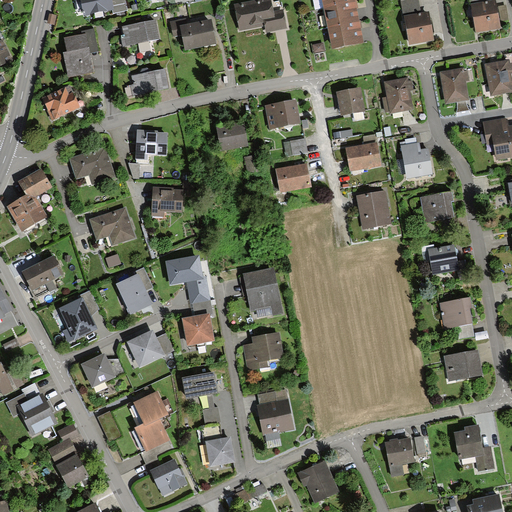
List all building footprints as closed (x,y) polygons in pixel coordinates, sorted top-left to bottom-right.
[(112,0),(80,0),(84,16),(112,10),(114,9),(112,0)] [(125,0),(112,0),(114,9),(112,10),(113,13),(127,11),(125,0)] [(269,0),(265,0),(234,5),(238,30),(263,26),(264,32),(284,29),(281,12),(272,14),(269,0)] [(401,0),(405,16),(421,14),(418,0),(401,0)] [(323,6),(327,27),(357,22),(354,1),(323,6)] [(488,2),(472,5),(477,32),(499,28),(495,1),(488,2)] [(421,14),(405,16),(409,43),(431,39),(427,12),(421,14)] [(217,42),(212,19),(187,24),(186,20),(171,23),(173,35),(182,33),(185,49),(217,42)] [(160,39),(156,20),(122,27),(125,37),(121,38),(123,46),(160,39)] [(357,22),(327,27),(330,48),(361,43),(357,22)] [(98,51),(94,29),(82,31),(83,34),(64,38),(67,51),(63,52),(68,78),(95,73),(90,52),(98,51)] [(0,62),(9,59),(0,40),(0,62)] [(321,44),(311,46),(312,53),(322,52),(321,44)] [(505,61),(483,65),(488,96),(510,92),(507,74),(511,73),(509,65),(505,65),(505,61)] [(169,88),(166,68),(131,75),(133,85),(125,86),(127,96),(169,88)] [(461,69),(439,73),(444,104),(466,100),(463,81),(466,80),(465,72),(461,73),(461,69)] [(405,78),(383,82),(386,97),(381,98),(383,113),(410,109),(407,91),(411,90),(410,82),(406,82),(405,78)] [(70,85),(42,98),(52,120),(80,108),(70,85)] [(362,111),(359,89),(336,92),(340,114),(362,111)] [(297,122),(294,101),(265,105),(268,127),(297,122)] [(511,155),(511,125),(506,127),(505,119),(482,123),(486,144),(491,143),(494,158),(511,155)] [(241,123),(216,127),(219,149),(244,146),(241,123)] [(390,137),(389,128),(382,129),(383,138),(390,137)] [(165,134),(137,133),(135,158),(146,159),(146,154),(163,155),(165,134)] [(306,153),(304,140),(283,143),(285,156),(306,153)] [(417,143),(401,145),(406,178),(430,174),(426,148),(418,149),(417,143)] [(375,144),(346,148),(349,170),(378,166),(375,144)] [(103,148),(68,158),(74,177),(87,173),(89,182),(111,175),(103,148)] [(259,153),(245,155),(247,169),(261,167),(259,153)] [(133,179),(141,179),(141,164),(133,164),(133,179)] [(305,164),(275,169),(278,191),(308,186),(305,164)] [(18,181),(26,195),(36,197),(53,187),(41,168),(18,181)] [(180,182),(180,188),(180,195),(190,195),(190,182),(180,182)] [(180,188),(151,188),(150,216),(161,217),(161,212),(180,212),(180,195),(180,188)] [(383,192),(356,197),(361,229),(389,225),(383,192)] [(449,193),(419,198),(423,221),(449,216),(447,201),(451,200),(449,193)] [(26,195),(7,206),(22,232),(47,216),(36,197),(26,195)] [(135,236),(125,207),(90,219),(97,240),(109,236),(112,244),(135,236)] [(456,272),(457,281),(466,279),(463,257),(454,258),(452,244),(421,248),(423,264),(430,263),(431,275),(456,272)] [(121,263),(118,253),(106,258),(110,267),(121,263)] [(64,275),(55,255),(22,271),(35,299),(57,288),(53,280),(64,275)] [(185,281),(200,278),(196,257),(164,262),(167,284),(185,281)] [(271,269),(242,275),(248,311),(270,307),(271,316),(280,315),(271,269)] [(144,272),(136,275),(142,289),(150,286),(144,272)] [(136,275),(115,285),(128,314),(149,304),(142,289),(136,275)] [(200,278),(185,281),(188,304),(191,304),(208,301),(204,278),(200,278)] [(0,317),(12,311),(13,311),(0,284),(0,317)] [(89,293),(79,297),(86,312),(96,307),(89,293)] [(79,297),(56,308),(67,329),(61,332),(66,342),(94,329),(86,312),(79,297)] [(467,298),(440,302),(444,329),(456,328),(471,326),(467,298)] [(210,313),(208,301),(191,304),(193,316),(207,314),(210,313)] [(12,311),(0,317),(0,334),(18,325),(12,311)] [(193,316),(181,318),(185,344),(211,340),(207,314),(193,316)] [(473,337),(471,326),(456,328),(458,339),(473,337)] [(153,330),(128,342),(139,366),(164,355),(157,339),(153,330)] [(252,345),(241,346),(245,371),(266,368),(265,360),(281,358),(277,333),(251,337),(252,345)] [(166,334),(157,339),(164,355),(173,350),(166,334)] [(17,346),(13,340),(2,345),(5,352),(17,346)] [(476,351),(444,356),(448,381),(480,375),(476,351)] [(105,352),(80,364),(92,388),(116,376),(115,375),(108,359),(105,352)] [(0,391),(2,396),(26,384),(17,367),(7,373),(0,359),(0,391)] [(124,371),(119,360),(108,359),(115,375),(124,371)] [(211,373),(181,378),(184,397),(205,394),(210,393),(214,393),(211,373)] [(11,415),(19,412),(30,434),(55,422),(41,392),(36,395),(31,385),(20,390),(22,394),(5,402),(11,415)] [(285,390),(257,395),(259,407),(256,408),(261,435),(268,433),(270,444),(281,442),(278,431),(292,428),(285,390)] [(158,391),(133,402),(143,423),(145,426),(160,419),(169,414),(158,391)] [(210,393),(205,394),(207,408),(200,409),(202,424),(218,422),(216,406),(212,406),(210,393)] [(119,435),(108,412),(96,417),(108,441),(119,435)] [(145,426),(143,423),(135,427),(146,451),(170,440),(160,419),(145,426)] [(202,441),(204,440),(220,438),(218,423),(200,425),(202,441)] [(71,424),(56,431),(61,442),(67,439),(76,434),(71,424)] [(477,426),(453,430),(457,458),(474,455),(476,471),(492,468),(489,448),(480,449),(477,426)] [(220,438),(204,440),(207,465),(232,462),(228,437),(220,438)] [(409,437),(386,440),(390,475),(401,474),(400,462),(412,460),(409,437)] [(421,437),(413,438),(415,457),(423,456),(421,437)] [(67,439),(61,442),(47,450),(53,462),(74,452),(67,439)] [(85,476),(74,455),(55,465),(66,486),(85,476)] [(175,459),(150,471),(162,495),(187,484),(175,459)] [(336,491),(322,463),(299,474),(313,503),(336,491)] [(265,491),(263,483),(252,487),(255,494),(265,491)] [(249,500),(245,489),(232,494),(234,499),(239,497),(241,503),(249,500)] [(498,511),(496,495),(474,499),(474,503),(468,504),(469,511),(498,511)]
